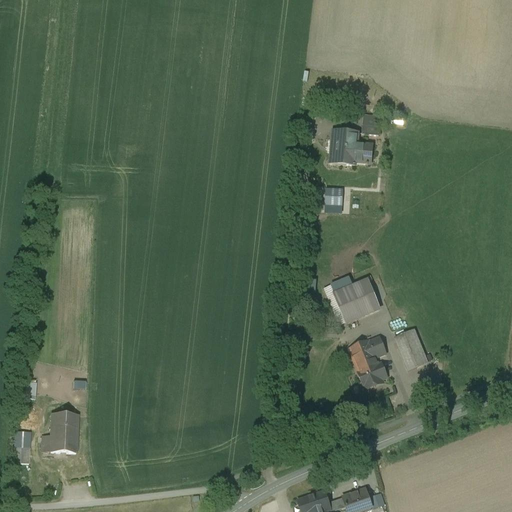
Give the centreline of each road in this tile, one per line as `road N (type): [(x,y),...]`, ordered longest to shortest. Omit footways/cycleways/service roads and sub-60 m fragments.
road 1 (tertiary): [(511,390),(245,504)]
road 2 (unclassified): [(0,505),(218,489),(245,504)]
